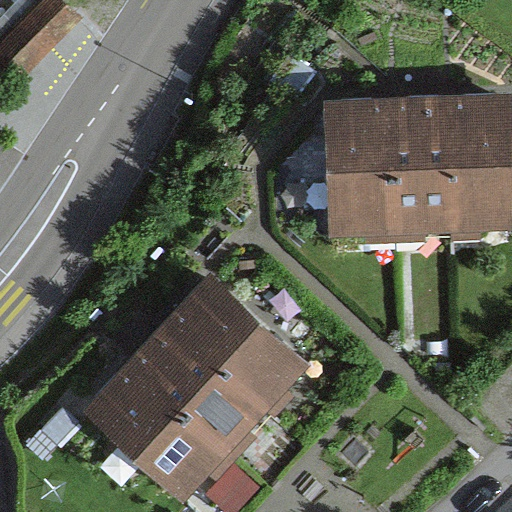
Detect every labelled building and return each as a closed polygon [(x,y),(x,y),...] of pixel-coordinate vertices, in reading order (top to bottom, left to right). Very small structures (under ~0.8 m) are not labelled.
[(0,46),(28,72),(85,12),(71,0),(34,0),(0,36),(0,46)] [(511,95),(452,99),(458,225),(511,221),(511,95)] [(452,99),(392,102),(398,228),(458,225),(452,99)] [(392,102),(331,104),(337,230),(398,228),(392,102)] [(220,288),(181,331),(265,406),(304,363),(220,288)] [(181,331),(141,375),(225,450),(265,406),(181,331)] [(141,375),(102,418),(186,494),(225,450),(141,375)]
